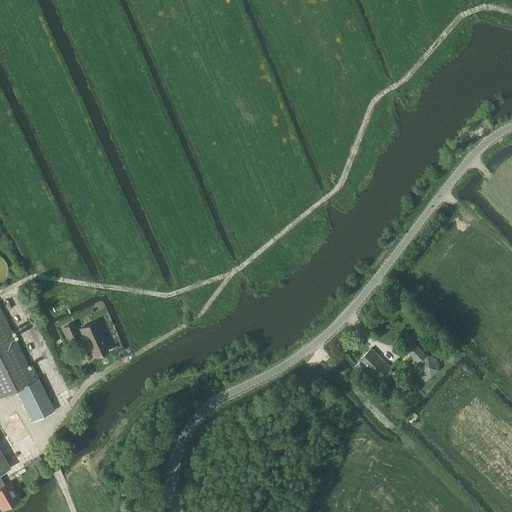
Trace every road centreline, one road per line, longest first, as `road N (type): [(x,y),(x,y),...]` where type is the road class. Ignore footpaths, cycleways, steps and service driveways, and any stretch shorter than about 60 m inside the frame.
road 1 (unclassified): [(176,511),(178,444),(205,408),(334,328),(464,164),(511,128)]
road 2 (track): [(0,291),(7,287),(66,405),(37,434)]
